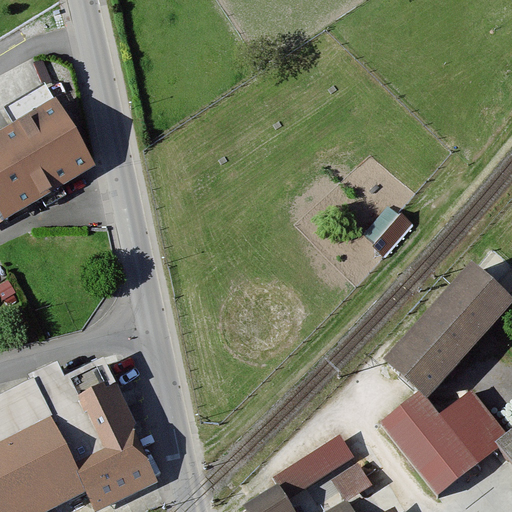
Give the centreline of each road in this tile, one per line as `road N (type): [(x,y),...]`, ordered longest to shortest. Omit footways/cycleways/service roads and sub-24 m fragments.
road 1 (tertiary): [(189,511),(76,0)]
road 2 (track): [(184,483),(410,246),(511,119)]
